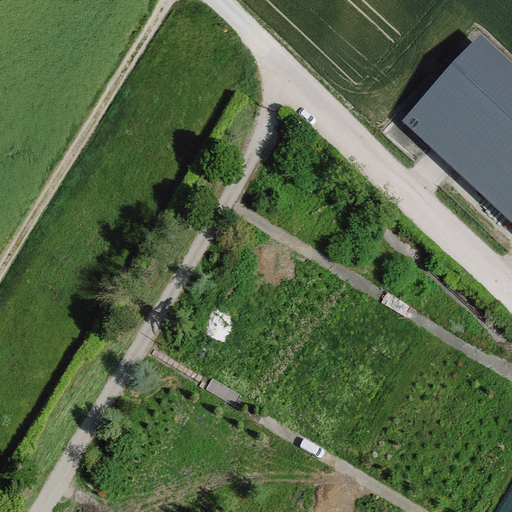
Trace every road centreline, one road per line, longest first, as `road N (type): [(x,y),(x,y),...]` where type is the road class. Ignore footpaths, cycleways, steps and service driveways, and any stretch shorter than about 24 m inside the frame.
road 1 (track): [(282,72),(227,202),(38,511)]
road 2 (track): [(511,287),(282,72),(218,0)]
road 3 (track): [(227,202),(511,372)]
road 4 (track): [(140,343),(417,511)]
road 5 (track): [(168,0),(0,272)]
